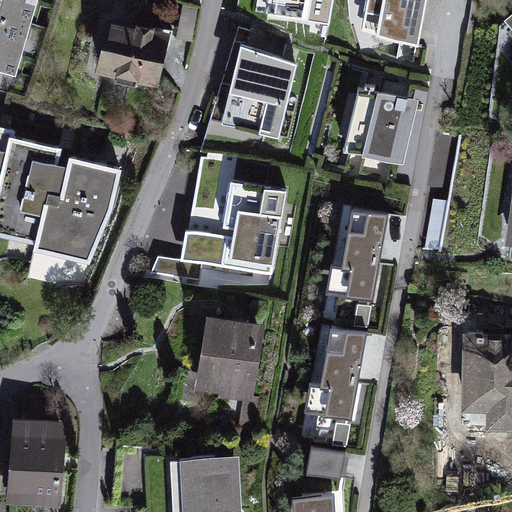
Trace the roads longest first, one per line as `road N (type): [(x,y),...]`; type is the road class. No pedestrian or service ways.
road 1 (residential): [(366,511),(449,0)]
road 2 (residential): [(85,357),(201,86),(216,0)]
road 3 (residential): [(92,511),(85,357)]
